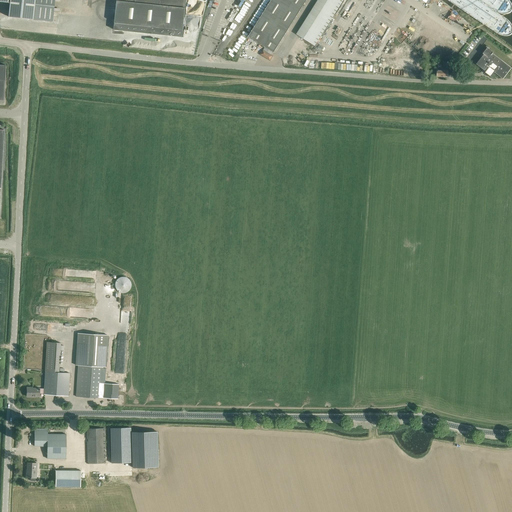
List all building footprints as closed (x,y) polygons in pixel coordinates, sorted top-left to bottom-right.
[(0,0),(0,1),(10,2),(8,17),(53,21),(54,0),(0,0)] [(117,0),(114,30),(182,37),(186,0),(117,0)] [(249,35),(248,36),(265,47),(274,52),(277,48),(306,0),(271,0),(249,35)] [(300,36),(315,46),(343,0),(322,0),(302,32),(300,36)] [(238,53),(243,56),(245,54),(255,60),(260,53),(257,51),(255,54),(244,47),(241,52),(240,51),(238,53)] [(383,57),(384,58),(393,50),(396,53),(399,51),(396,47),(394,49),(394,48),(383,57)] [(399,53),(398,55),(404,62),(412,56),(405,47),(398,52),(399,53)] [(493,52),(487,47),(483,53),(485,55),(478,63),(487,70),(485,72),(491,77),(495,71),(503,77),(510,68),(492,54),(493,52)] [(261,54),(270,60),(272,56),(263,50),(261,54)] [(404,62),(398,55),(390,61),(396,68),(404,62)] [(437,76),(448,77),(448,67),(441,67),(441,70),(437,70),(437,71),(437,76)] [(78,333),(76,365),(78,365),(76,391),(76,396),(101,398),(101,397),(119,399),(120,384),(104,383),(105,368),(103,368),(103,367),(106,367),(108,335),(78,333)] [(44,389),(40,389),(31,389),(31,387),(27,387),(27,396),(40,396),(40,392),(44,392),(44,394),(68,396),(70,375),(59,374),(60,355),(61,343),(47,342),(44,389)] [(87,434),(88,464),(106,463),(105,433),(105,428),(87,429),(87,434)] [(110,428),(111,463),(131,462),(131,428),(110,428)] [(34,446),(47,446),(47,458),(66,459),(66,434),(48,434),(48,430),(35,430),(34,446)] [(158,431),(131,431),(133,467),(159,466),(158,431)] [(26,477),(31,478),(36,478),(36,477),(35,477),(36,468),(37,469),(37,463),(28,463),(27,473),(26,473),(26,477)] [(56,470),(55,486),(80,487),(81,471),(56,470)]
